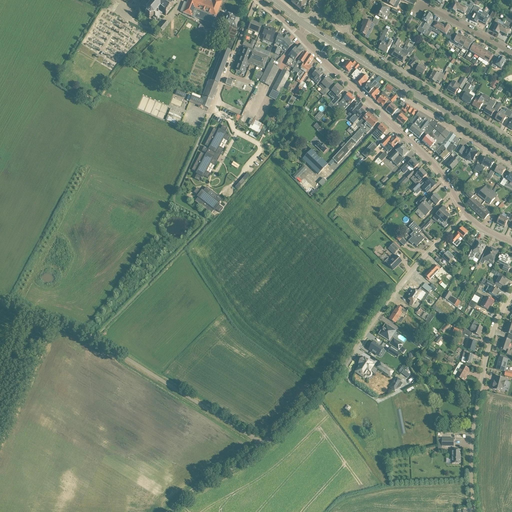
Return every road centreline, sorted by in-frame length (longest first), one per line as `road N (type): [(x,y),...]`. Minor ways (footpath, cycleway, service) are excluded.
road 1 (unclassified): [(264,445),(341,368),(400,284),(465,214)]
road 2 (unclassified): [(264,445),(94,338),(0,299)]
road 3 (unclassified): [(474,511),(472,441),(488,343),(511,294)]
road 4 (residential): [(465,214),(439,171),(321,56)]
road 5 (tertiary): [(340,41),(511,153)]
road 6 (residential): [(258,0),(210,114)]
